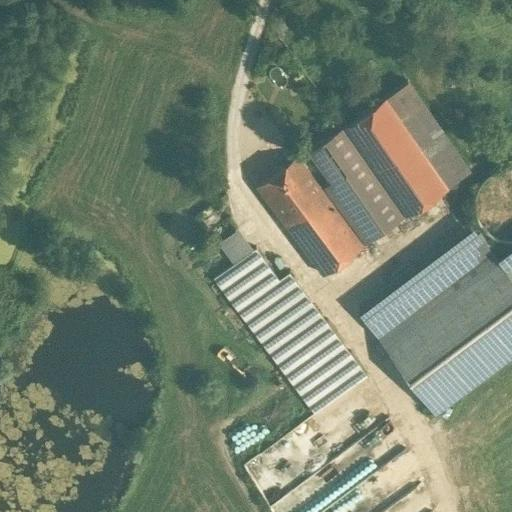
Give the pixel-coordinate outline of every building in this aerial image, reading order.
[(468,169),(407,80),(386,94),(447,183),(468,169)] [(447,183),(386,94),(344,123),(405,212),(406,212),(447,183)] [(405,212),(344,123),(302,152),(325,183),(321,186),(281,216),(280,216),(322,272),(405,212)] [(297,153),(257,184),(281,216),(321,186),(297,153)] [(476,196),(475,205),(477,214),(477,217),(481,224),(487,230),(494,235),(503,239),(511,239),(511,167),(510,168),(501,169),(492,173),(485,179),(479,187),(476,196)] [(225,181),(193,190),(203,238),(235,233),(225,181)] [(511,239),(503,239),(494,235),(487,230),(481,224),(477,217),(470,222),(511,277),(511,239)] [(511,277),(470,222),(358,306),(435,409),(511,351),(511,277)] [(256,245),(221,270),(230,283),(265,257),(256,245)] [(265,257),(230,283),(244,303),(279,277),(265,257)] [(363,375),(286,272),(279,277),(244,303),(320,406),(363,375)] [(0,308),(1,309),(9,294),(0,289),(0,308)] [(320,406),(244,462),(274,511),(407,511),(363,375),(320,406)]
